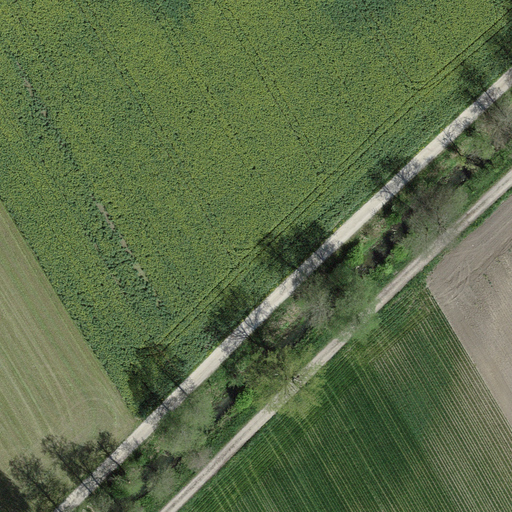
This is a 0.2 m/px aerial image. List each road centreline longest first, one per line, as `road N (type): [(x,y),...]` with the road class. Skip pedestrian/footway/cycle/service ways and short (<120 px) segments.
road 1 (track): [(511,66),(62,511)]
road 2 (track): [(183,511),(511,191)]
